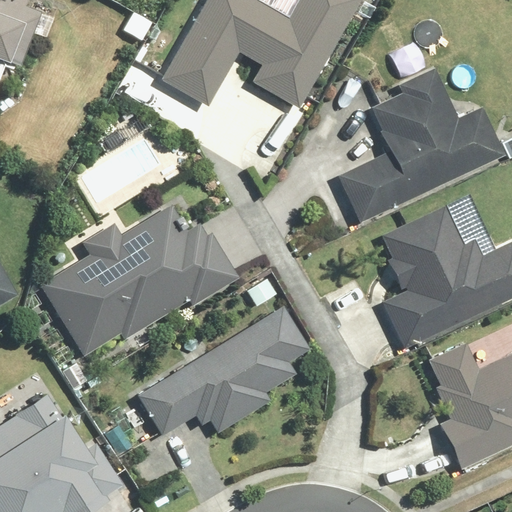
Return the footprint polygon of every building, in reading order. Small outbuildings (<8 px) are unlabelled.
[(0,0),(0,78),(9,82),(37,0),(0,0)] [(232,48),(256,61),(244,82),(290,108),(351,0),(292,0),(284,15),(258,0),(196,0),(152,78),(199,105),(232,48)] [(124,12),(115,32),(135,41),(144,21),(124,12)] [(384,152),(333,175),(353,220),(498,155),(477,109),(453,119),(429,66),(382,88),(387,99),(365,109),(384,152)] [(173,194),(31,277),(76,352),(176,293),(181,302),(234,270),(209,228),(197,235),(173,194)] [(377,241),(396,289),(375,298),(396,348),(511,299),(511,246),(510,242),(477,255),(472,241),(456,248),(443,214),(377,241)] [(0,298),(12,291),(0,269),(0,298)] [(264,279),(239,294),(248,309),(273,294),(264,279)] [(283,308),(133,389),(153,426),(190,405),(202,427),(262,395),(259,389),(291,372),(282,356),(303,345),(283,308)] [(463,342),(419,362),(444,414),(428,421),(450,467),(510,438),(506,430),(511,427),(511,351),(476,369),(463,342)] [(50,400),(0,430),(0,511),(68,511),(105,490),(119,482),(95,442),(81,450),(50,400)]
